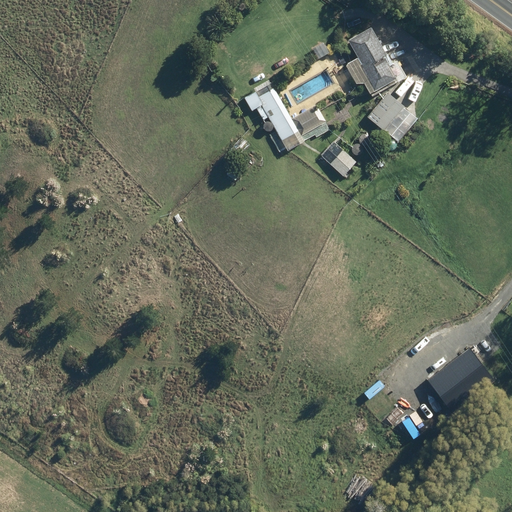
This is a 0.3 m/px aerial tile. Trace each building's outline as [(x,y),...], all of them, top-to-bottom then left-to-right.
[(373,22),(349,36),(378,84),(399,72),(386,51),(390,49),(373,22)] [(324,42),(313,48),(319,60),(330,54),(324,42)] [(417,81),(413,74),(395,85),(399,91),(417,81)] [(279,92),(273,96),(268,89),(262,92),(259,87),(247,95),(254,107),(258,104),(265,116),(271,113),(284,135),(299,126),(279,92)] [(390,88),(370,112),(401,138),(421,114),(390,88)] [(317,102),(296,114),(305,129),(326,117),(317,102)] [(359,158),(345,145),(329,163),(338,171),(340,168),(346,173),(359,158)]
